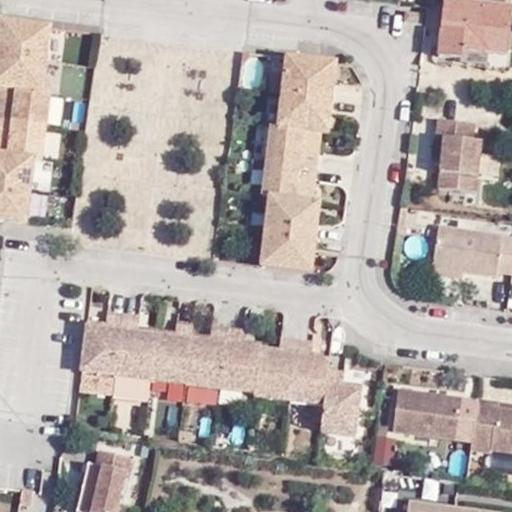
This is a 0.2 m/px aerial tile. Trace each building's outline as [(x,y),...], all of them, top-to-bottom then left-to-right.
[(465,63),(467,53),(506,58),(511,12),(504,10),(505,0),(446,0),(438,60),(462,63),(465,63)] [(423,16),(405,13),(403,24),(422,26),(423,16)] [(49,29),(36,27),(0,22),(0,56),(33,61),(44,62),(49,29)] [(461,68),(504,72),(506,58),(467,53),(465,63),(462,63),(461,68)] [(44,62),(33,61),(0,56),(0,88),(27,92),(29,92),(40,94),(44,62)] [(333,103),(338,66),(287,59),(282,95),(333,103)] [(27,92),(0,88),(0,122),(26,126),(43,128),(47,95),(40,94),(29,92),(27,92)] [(328,137),(333,103),(282,95),(277,130),(320,136),(328,137)] [(26,126),(0,122),(0,155),(23,159),(32,160),(39,161),(43,128),(26,126)] [(471,147),(473,127),(437,123),(435,142),(443,143),(439,172),(437,195),(473,199),(481,148),(471,147)] [(277,130),(270,130),(266,164),(315,170),(320,136),(277,130)] [(435,142),(431,171),(439,172),(443,143),(435,142)] [(23,159),(0,155),(0,221),(16,224),(24,225),(28,193),(32,160),(23,159)] [(268,199),(310,205),(315,170),(266,164),(261,198),(268,199)] [(313,240),(318,206),(310,205),(268,199),(263,233),(313,240)] [(313,240),(263,233),(258,269),(307,276),(313,240)] [(496,283),(498,278),(511,279),(511,243),(438,234),(433,274),(461,277),(496,283)] [(432,279),(461,283),(461,277),(433,274),(432,279)] [(104,329),(85,326),(78,377),(96,379),(114,382),(122,321),(106,318),(104,329)] [(139,323),(122,321),(114,382),(131,384),(148,386),(155,335),(138,333),(139,323)] [(178,327),(175,338),(155,335),(148,386),(166,388),(184,390),(191,339),(192,329),(178,327)] [(211,343),(191,339),(184,390),(218,394),(226,335),(212,332),(211,343)] [(241,348),(241,337),(226,335),(218,394),(253,398),(259,353),(260,349),(241,348)] [(268,403),(288,406),(295,347),(280,345),(279,356),(259,353),(253,398),(253,402),(268,403)] [(310,359),(310,348),(295,347),(288,406),(322,410),(327,376),(327,366),(318,366),(318,360),(310,359)] [(340,389),(340,378),(327,376),(322,410),(321,421),(319,436),(353,439),(359,391),(340,389)] [(96,379),(78,377),(77,386),(95,388),(96,379)] [(147,395),(148,386),(131,384),(114,382),(112,401),(146,405),(147,395)] [(165,397),(166,388),(148,386),(147,395),(165,397)] [(218,394),(184,390),(183,400),(217,404),(218,394)] [(253,398),(218,394),(217,404),(252,409),(253,402),(253,398)] [(456,436),(471,438),(475,407),(398,398),(393,438),(456,447),(456,436)] [(253,402),(252,409),(251,412),(266,414),(268,403),(253,402)] [(321,421),(322,410),(288,406),(286,417),(321,421)] [(511,411),(475,407),(471,438),(469,455),(494,458),(495,456),(511,458),(511,411)] [(377,435),(372,462),(390,466),(396,439),(377,435)] [(99,452),(96,467),(90,466),(78,511),(117,511),(130,460),(99,452)] [(478,511),(407,503),(405,511),(478,511)]
